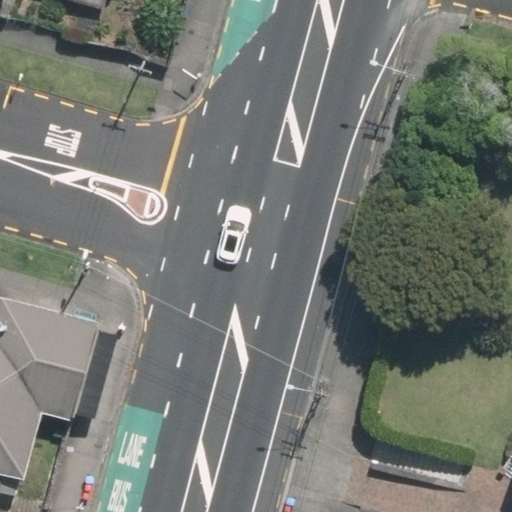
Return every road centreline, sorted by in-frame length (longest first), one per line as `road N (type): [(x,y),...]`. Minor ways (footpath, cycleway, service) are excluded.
road 1 (tertiary): [(258,275),(129,238),(5,155)]
road 2 (tertiary): [(5,155),(111,152),(174,161),(278,193)]
road 3 (secondary): [(258,275),(194,511)]
road 4 (secondary): [(332,0),(278,193)]
